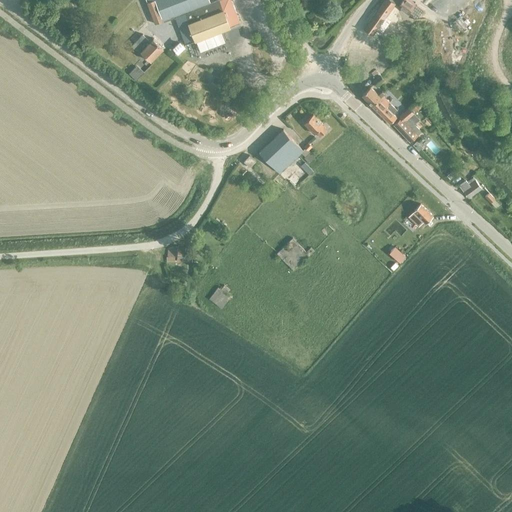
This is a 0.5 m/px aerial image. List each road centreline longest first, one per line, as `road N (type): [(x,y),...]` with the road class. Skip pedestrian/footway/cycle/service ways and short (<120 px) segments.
road 1 (tertiary): [(323,81),(297,86),(231,143),(208,145),(159,121),(0,0)]
road 2 (tertiary): [(511,254),(323,81)]
